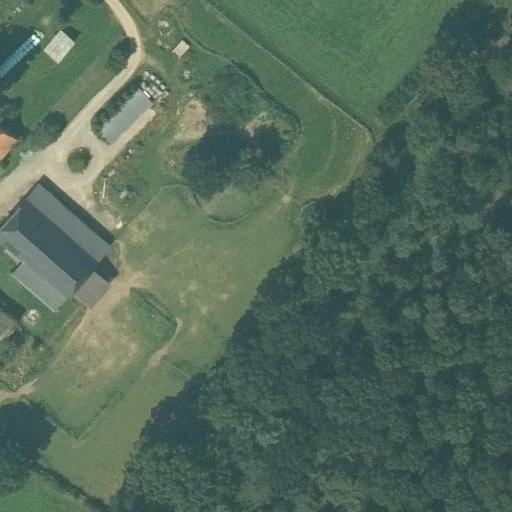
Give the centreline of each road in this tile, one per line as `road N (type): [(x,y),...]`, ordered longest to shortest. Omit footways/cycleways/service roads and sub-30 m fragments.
road 1 (track): [(508,0),(406,115),(267,316)]
road 2 (track): [(267,316),(464,306),(511,295)]
